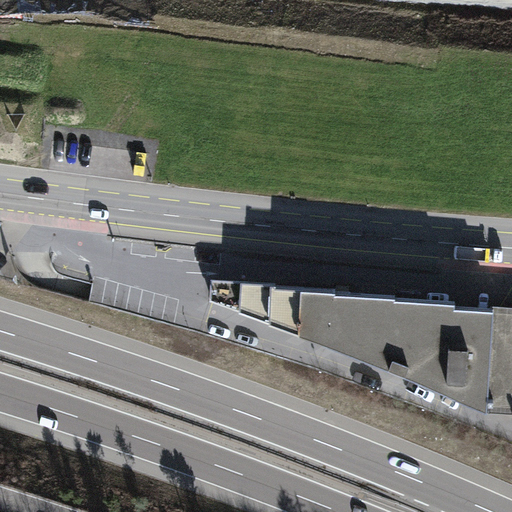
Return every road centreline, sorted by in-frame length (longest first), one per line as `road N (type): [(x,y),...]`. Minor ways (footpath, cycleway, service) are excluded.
road 1 (motorway): [(493,511),(261,418),(0,330)]
road 2 (primary): [(511,248),(0,194)]
road 3 (motorway): [(0,393),(336,511)]
